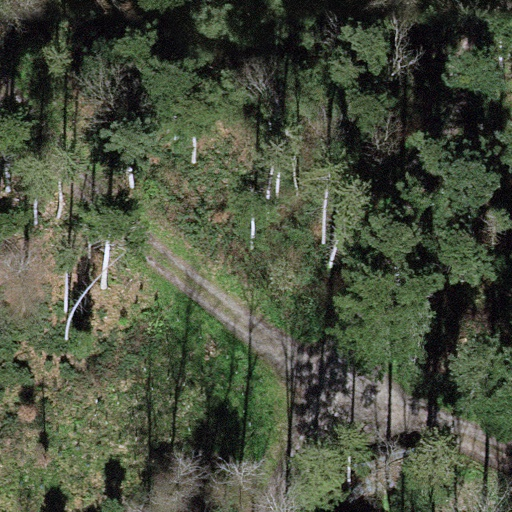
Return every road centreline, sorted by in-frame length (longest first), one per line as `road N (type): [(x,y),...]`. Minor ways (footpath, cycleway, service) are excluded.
road 1 (track): [(511,460),(335,393),(254,341),(161,261),(0,74)]
road 2 (track): [(261,511),(335,393),(487,0)]
